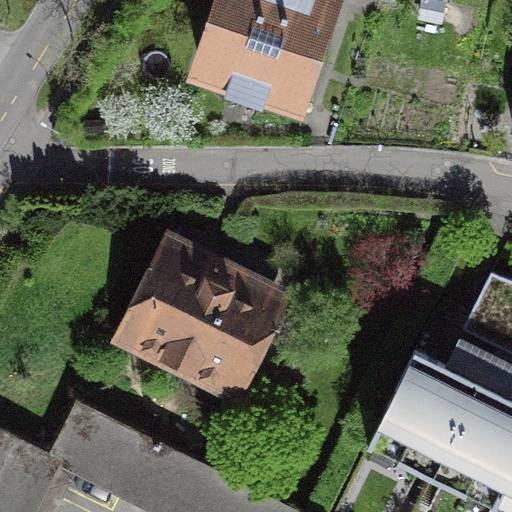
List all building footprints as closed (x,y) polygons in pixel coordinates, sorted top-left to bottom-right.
[(196,0),(172,75),(289,113),(325,0),(196,0)] [(132,335),(230,383),(273,295),(175,247),(132,335)] [(463,327),(511,351),(511,277),(491,270),(463,327)] [(366,443),(492,505),(511,463),(511,396),(413,348),(366,443)] [(306,511),(76,397),(49,450),(48,452),(168,511),(306,511)] [(0,511),(18,511),(48,452),(49,450),(0,425),(0,511)] [(511,511),(511,463),(492,505),(505,511),(511,511)]
